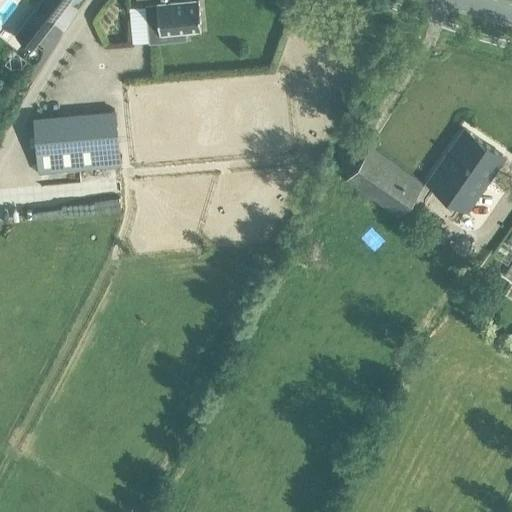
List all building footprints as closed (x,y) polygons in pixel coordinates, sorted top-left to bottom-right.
[(24,0),(35,10),(44,0),(24,0)] [(161,0),(162,1),(158,1),(155,1),(155,5),(146,6),(149,42),(185,38),(185,31),(202,29),(200,15),(198,0),(161,0)] [(35,10),(16,35),(35,50),(54,25),(35,10)] [(111,81),(196,79),(195,66),(111,68),(111,81)] [(247,79),(97,83),(98,109),(247,105),(247,79)] [(114,110),(37,117),(42,172),(119,165),(114,110)] [(442,162),(428,182),(467,209),(492,172),(505,154),(494,146),(466,127),(442,162)] [(352,171),(346,180),(363,192),(371,198),(372,198),(400,218),(401,216),(424,183),(371,145),(352,171)]
